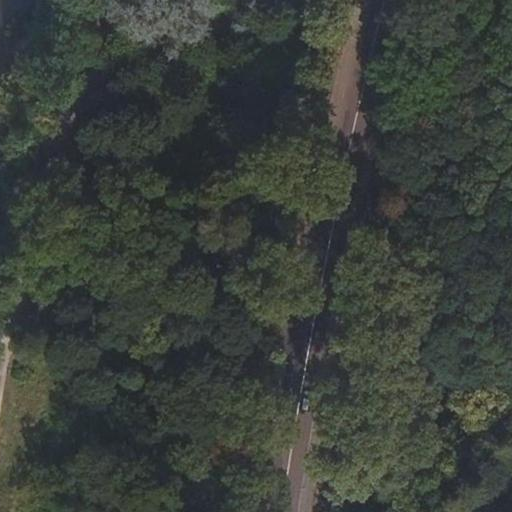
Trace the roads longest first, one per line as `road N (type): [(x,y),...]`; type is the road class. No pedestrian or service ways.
road 1 (primary): [(393,0),(297,511)]
road 2 (track): [(94,0),(55,132),(24,203),(0,363)]
